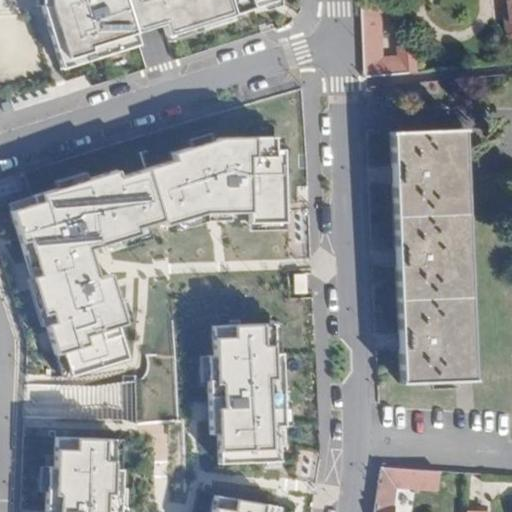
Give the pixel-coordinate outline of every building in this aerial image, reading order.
[(124,0),(51,0),(52,16),(73,84),(91,79),(158,60),(153,49),(178,43),(183,59),(270,31),(263,18),(286,11),(285,0),(133,0),(134,1),(124,1),(124,0)] [(381,0),(361,1),(364,76),(381,74),(378,18),(386,17),(385,0),(381,0)] [(398,48),(400,73),(414,72),(411,46),(398,48)] [(392,130),(402,379),(474,377),(464,127),(392,130)] [(9,207),(61,377),(124,359),(100,278),(89,283),(81,253),(100,247),(157,229),(195,217),(216,217),(238,216),(237,227),(278,225),(276,138),(214,139),(163,157),(9,207)] [(298,333),(216,335),(222,468),(301,467),(298,333)] [(113,443),(54,440),(50,511),(131,511),(135,444),(113,443)] [(381,465),(373,511),(389,511),(398,465),(381,465)] [(279,511),(222,503),(220,511),(279,511)]
